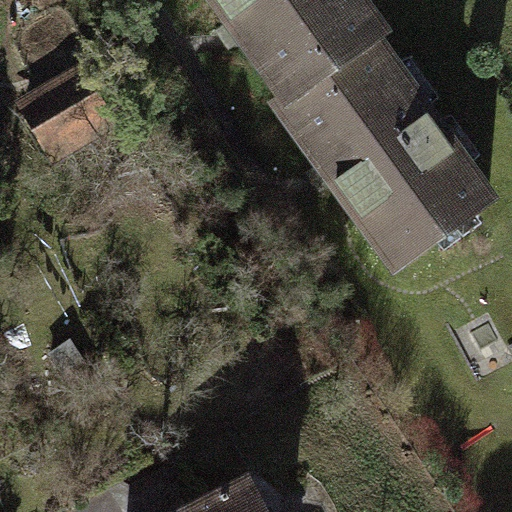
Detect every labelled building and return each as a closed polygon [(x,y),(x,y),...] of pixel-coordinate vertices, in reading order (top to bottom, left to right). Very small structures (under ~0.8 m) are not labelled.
[(289,98),(370,39),(380,32),(356,0),(220,0),(240,27),(258,51),(252,56),(266,76),(270,73),(289,98)] [(370,39),(289,98),(281,104),(331,172),(401,267),(490,201),(370,39)] [(83,79),(28,111),(49,145),(104,113),(83,79)] [(70,344),(54,354),(75,387),(91,377),(70,344)] [(269,511),(280,501),(252,475),(183,511),(269,511)]
